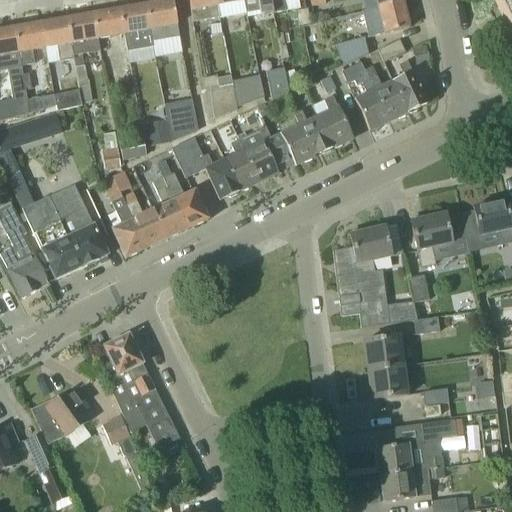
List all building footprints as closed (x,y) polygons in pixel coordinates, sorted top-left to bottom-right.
[(215,0),(187,0),(192,23),(219,18),(215,0)] [(242,0),(215,0),(219,18),(219,20),(245,15),(242,0)] [(269,0),(242,0),(245,15),(245,18),(260,16),(272,14),(269,0)] [(269,0),(272,14),(285,12),(282,0),(269,0)] [(308,0),(310,8),(320,6),(324,5),(323,0),(308,0)] [(374,0),(377,8),(402,2),(401,0),(374,0)] [(511,0),(493,0),(511,38),(511,0)] [(178,38),(176,25),(172,1),(144,5),(148,30),(149,30),(151,43),(178,38)] [(377,8),(377,9),(362,13),(368,38),(383,34),(383,35),(409,29),(402,2),(377,8)] [(144,5),(118,10),(122,35),(148,30),(144,5)] [(97,39),(122,35),(118,10),(92,14),(97,39)] [(307,10),(298,12),(295,12),(297,27),(301,26),(302,27),(310,25),(307,10)] [(73,60),(75,69),(83,67),(81,55),(99,52),(97,39),(92,14),(67,19),(74,60),(73,60)] [(67,19),(39,24),(44,49),(56,46),(59,62),(73,60),(74,60),(67,19)] [(44,49),(39,24),(13,28),(21,67),(33,65),(31,51),(44,49)] [(0,30),(0,72),(3,72),(21,69),(21,67),(13,28),(0,30)] [(335,46),(340,68),(368,56),(364,38),(335,46)] [(399,41),(381,50),(377,52),(383,64),(405,54),(399,41)] [(285,45),(279,46),(281,60),(287,59),(285,45)] [(404,78),(392,83),(407,114),(408,114),(410,114),(416,112),(418,110),(426,105),(406,63),(399,66),(404,78)] [(355,86),(361,84),(366,95),(354,101),(368,132),(370,132),(373,132),(379,129),(380,127),(388,123),(363,72),(360,64),(341,73),(347,86),(353,82),(355,86)] [(371,68),(363,72),(388,123),(396,120),(399,120),(404,117),(406,115),(407,114),(392,83),(381,89),(371,68)] [(287,87),(284,74),(283,69),(265,73),(271,102),(288,93),(287,87)] [(294,70),(284,74),(287,87),(296,84),(294,70)] [(30,90),(27,75),(18,77),(21,91),(30,90)] [(216,76),(201,79),(203,91),(210,90),(214,119),(237,111),(236,109),(232,86),(218,88),(216,76)] [(232,86),(236,109),(263,99),(259,77),(231,83),(232,86)] [(53,96),(56,108),(57,112),(81,106),(81,105),(78,90),(78,91),(53,96)] [(29,101),(27,101),(30,115),(56,108),(53,96),(38,99),(36,98),(31,99),(29,101)] [(26,97),(22,98),(0,103),(0,122),(30,115),(27,101),(26,97)] [(328,113),(316,118),(331,150),(333,149),(335,149),(341,147),(342,145),(351,140),(331,98),(323,102),(328,113)] [(194,117),(191,101),(163,106),(171,143),(194,134),(191,119),(194,117)] [(331,150),(316,118),(306,123),(300,112),(293,116),(298,126),(313,158),(321,154),(324,155),(329,152),(331,150)] [(55,114),(0,131),(0,153),(9,151),(62,134),(55,114)] [(298,126),(270,139),(282,164),(290,160),(294,167),(303,163),(305,163),(311,161),(312,158),(313,158),(298,126)] [(282,164),(270,139),(265,128),(245,138),(243,134),(236,138),(238,141),(236,142),(257,184),(258,184),(257,182),(263,180),(264,181),(265,181),(268,181),(273,178),(275,176),(277,175),(273,168),(282,164)] [(170,143),(169,142),(167,131),(152,134),(154,147),(170,143)] [(145,158),(144,152),(140,134),(134,135),(135,141),(118,145),(122,163),(145,158)] [(202,158),(193,140),(193,139),(181,144),(195,174),(204,170),(219,202),(227,198),(230,198),(236,196),(237,194),(238,193),(223,161),(211,167),(206,156),(202,158)] [(234,156),(223,161),(238,193),(239,193),(242,193),(247,190),(249,188),(250,188),(250,186),(256,183),(256,185),(257,184),(236,142),(229,145),(234,156)] [(184,179),(195,174),(181,144),(170,149),(184,179)] [(103,171),(119,168),(116,149),(100,151),(103,171)] [(123,173),(122,173),(112,178),(119,194),(131,189),(123,173)] [(186,231),(208,221),(193,192),(183,196),(173,174),(162,179),(186,231)] [(112,178),(100,184),(107,200),(111,198),(119,194),(112,178)] [(186,231),(162,179),(152,183),(163,206),(152,211),(166,240),(186,231)] [(74,186),(46,199),(59,222),(65,233),(63,234),(81,269),(107,256),(74,186)] [(143,216),(134,197),(132,193),(121,198),(145,250),(166,240),(152,211),(143,216)] [(145,250),(121,198),(113,202),(111,203),(122,226),(111,231),(125,260),(145,250)] [(59,222),(46,199),(21,211),(23,214),(29,226),(55,281),(81,269),(63,234),(65,233),(59,222)] [(511,244),(511,232),(511,230),(506,201),(473,208),(479,236),(494,233),(497,247),(511,244)] [(26,235),(17,218),(10,203),(0,208),(0,226),(12,249),(0,254),(0,256),(8,272),(22,300),(49,286),(23,236),(26,235)] [(451,244),(445,215),(410,222),(416,252),(418,252),(421,269),(434,266),(430,249),(451,244)] [(361,329),(387,326),(386,307),(381,272),(373,274),(372,262),(402,256),(399,241),(388,244),(384,228),(349,236),(352,248),(332,252),(340,318),(359,315),(361,329)] [(406,280),(412,303),(412,305),(413,305),(428,302),(423,276),(406,280)] [(413,322),(415,336),(439,333),(437,319),(416,322),(413,322)] [(103,348),(111,364),(102,369),(101,367),(100,368),(130,434),(145,426),(157,450),(179,439),(142,365),(128,336),(103,348)] [(363,342),(366,372),(403,367),(399,338),(363,342)] [(407,397),(403,367),(366,372),(370,401),(407,397)] [(69,391),(57,399),(57,398),(30,411),(47,446),(64,437),(65,438),(90,420),(84,412),(89,409),(83,401),(85,400),(77,388),(70,392),(69,391)] [(448,404),(446,391),(422,394),(423,408),(448,404)] [(438,407),(424,409),(425,418),(440,416),(438,407)] [(135,452),(120,418),(101,426),(110,447),(117,444),(123,458),(135,452)] [(453,421),(426,425),(428,440),(455,437),(453,421)] [(9,444),(16,441),(10,428),(3,431),(2,429),(0,430),(0,471),(17,464),(9,444)] [(26,442),(39,473),(54,505),(69,498),(54,467),(41,436),(26,442)] [(426,461),(424,443),(376,449),(379,477),(442,469),(441,459),(426,461)] [(442,469),(379,477),(383,503),(431,497),(429,482),(444,480),(442,469)] [(431,511),(455,511),(455,499),(430,503),(431,511)]
